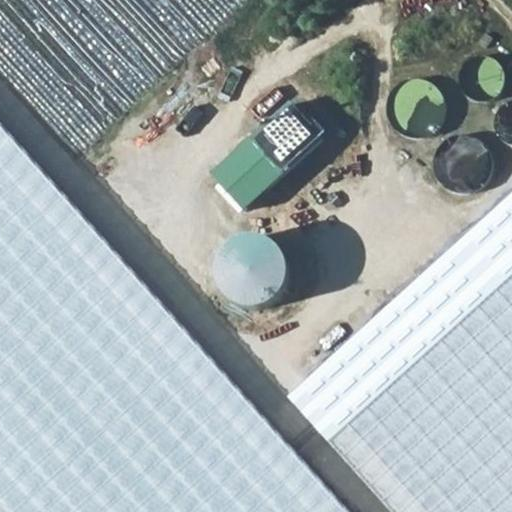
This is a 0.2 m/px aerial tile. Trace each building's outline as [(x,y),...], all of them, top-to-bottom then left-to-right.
[(255,0),(0,0),(0,67),(83,158),(255,0)] [(477,91),(502,86),(497,61),(471,66),(477,91)] [(441,134),(446,87),(400,83),(395,129),(441,134)] [(293,106),(214,178),(246,213),(326,141),(293,106)] [(0,511),(346,511),(50,183),(0,126),(0,511)] [(439,169),(470,194),(494,165),(463,140),(439,169)] [(511,511),(511,196),(286,399),(388,511),(511,511)]
